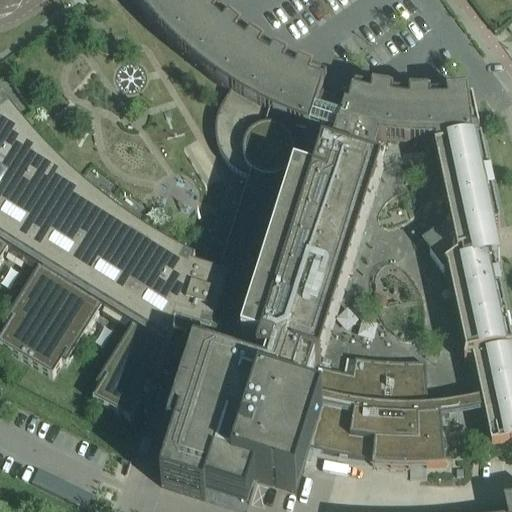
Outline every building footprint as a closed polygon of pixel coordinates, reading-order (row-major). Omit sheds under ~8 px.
[(130,0),(132,1),(137,9),(142,16),(148,22),(154,29),(158,34),(163,39),(167,44),(172,48),(177,53),(181,57),(186,62),(191,66),(196,70),(202,75),(207,79),(213,83),(219,87),(225,91),(231,95),(222,109),(219,115),(217,122),(215,128),(215,135),(216,141),(217,148),(219,154),(221,158),(223,161),(225,164),(228,167),(230,170),(235,173),(239,176),(244,179),(250,181),(255,182),(258,183),(264,184),(270,183),(275,182),(281,181),(287,177),(292,173),(295,167),(298,161),(369,183),(378,186),(381,177),(382,175),(378,173),(376,173),(385,146),(379,145),(380,142),(428,146),(434,147),(435,152),(434,152),(435,154),(448,217),(449,223),(421,244),(443,274),(446,272),(447,273),(450,287),(457,320),(458,324),(465,357),(464,365),(466,365),(467,362),(473,363),(476,377),(480,398),(483,409),(485,419),(491,448),(498,447),(509,444),(511,443),(511,347),(511,345),(494,261),(478,265),(475,255),(487,252),(488,252),(489,251),(490,250),(491,249),(491,248),(491,247),(491,245),(490,244),(489,244),(488,243),(487,243),(485,243),(482,243),(481,239),(480,233),(492,231),(497,230),(499,229),(499,227),(496,215),(496,213),(493,201),(493,199),(490,187),(490,185),(487,173),(487,171),(484,159),(484,157),(481,145),(481,143),(479,133),(478,131),(476,119),(475,117),(473,105),(472,103),(470,104),(469,104),(468,98),(466,99),(465,96),(449,98),(447,98),(430,98),(428,98),(412,98),(409,97),(397,96),(393,96),(391,95),(375,93),(372,92),(354,88),(351,100),(350,102),(349,106),(348,111),(345,110),(341,121),(340,123),(315,115),(320,102),(321,98),(322,94),(324,87),(326,80),(316,76),(308,73),(301,70),(298,68),(291,65),(283,61),(276,57),(274,55),(266,51),(259,47),(252,42),(250,40),(243,35),(236,30),(230,25),(228,23),(222,18),(215,12),(209,6),(207,4),(203,0),(130,0)] [(0,264),(8,252),(38,271),(16,307),(2,329),(6,331),(0,341),(0,348),(53,380),(62,366),(66,368),(79,347),(101,311),(131,330),(109,365),(96,387),(100,390),(92,402),(129,422),(140,406),(146,409),(148,410),(167,348),(202,359),(227,279),(219,277),(220,273),(203,268),(202,271),(199,270),(193,268),(195,262),(187,258),(180,254),(173,250),(165,246),(158,242),(154,239),(150,237),(146,234),(142,232),(138,229),(124,219),(123,220),(119,217),(116,220),(94,204),(97,200),(92,197),(93,196),(79,184),(71,176),(66,172),(61,167),(56,162),(51,157),(46,152),(42,148),(38,143),(34,139),(30,134),(26,130),(20,123),(17,118),(13,114),(10,110),(6,105),(3,101),(0,102),(0,264)] [(202,359),(198,370),(320,408),(329,373),(320,371),(320,370),(321,367),(329,342),(330,340),(338,315),(338,312),(346,287),(347,285),(355,260),(356,257),(364,232),(365,230),(372,205),(373,202),(378,186),(369,183),(298,161),(295,167),(292,173),(287,177),(281,181),(275,182),(270,183),(264,184),(258,183),(227,279),(202,359)] [(166,473),(161,489),(164,490),(174,493),(204,502),(206,498),(246,511),(255,482),(296,495),(304,470),(308,457),(309,452),(316,453),(322,455),(328,456),(335,458),(341,459),(347,460),(354,461),(360,461),(366,462),(372,463),(372,467),(372,469),(374,469),(390,470),(392,470),(408,470),(410,470),(410,472),(410,482),(419,482),(421,482),(426,482),(426,475),(426,470),(434,470),(445,469),(444,459),(444,451),(441,424),(448,424),(457,423),(467,422),(477,420),(485,419),(483,409),(475,410),(465,412),(455,413),(446,414),(440,414),(439,405),(427,406),(425,367),(413,369),(402,369),(390,369),(378,368),(366,366),(355,363),(351,379),(329,373),(320,408),(198,370),(166,473)] [(38,471),(31,486),(85,511),(93,497),(38,471)] [(511,511),(511,502),(503,504),(503,505),(504,506),(505,506),(506,511),(511,511)]
